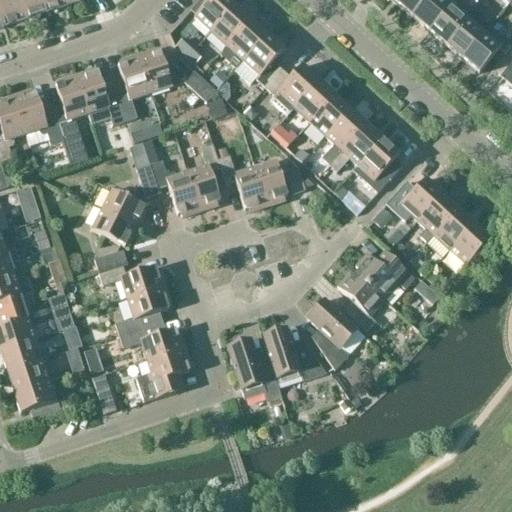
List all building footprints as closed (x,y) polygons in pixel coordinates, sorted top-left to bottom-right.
[(19,0),(0,0),(0,11),(6,29),(26,22),(19,0)] [(19,0),(26,22),(29,21),(29,23),(31,24),(39,22),(40,20),(39,18),(47,15),(42,0),(19,0)] [(42,0),(47,15),(68,8),(65,0),(42,0)] [(65,0),(68,8),(89,1),(88,0),(65,0)] [(194,21),(210,36),(235,9),(225,0),(212,0),(200,13),(194,21)] [(212,0),(203,0),(195,9),(200,13),(212,0)] [(401,0),(396,6),(413,20),(429,0),(401,0)] [(429,0),(413,20),(429,34),(450,9),(442,2),(443,0),(429,0)] [(235,9),(210,36),(226,51),(251,23),(235,9)] [(450,9),(429,34),(446,48),(467,23),(450,9)] [(476,12),(467,23),(446,48),(462,62),(483,37),(474,29),(483,19),(476,12)] [(252,24),(251,23),(226,51),(218,59),(234,74),(242,65),(267,38),(261,33),(263,31),(263,29),(256,23),(254,23),(252,24)] [(489,31),(483,37),(462,62),(479,77),(499,54),(502,56),(509,48),(489,31)] [(284,53),(267,38),(242,65),(259,80),(256,83),(265,92),(282,73),(273,65),(284,53)] [(155,53),(137,59),(150,98),(171,91),(160,55),(156,56),(155,53)] [(131,104),(150,98),(137,59),(120,65),(121,68),(117,69),(127,98),(117,102),(124,126),(137,122),(131,104)] [(293,112),(318,85),(301,70),(290,81),(282,73),(265,92),(273,100),(269,104),(286,119),(293,112)] [(511,75),(507,71),(500,80),(511,89),(511,75)] [(93,73),(75,79),(87,118),(91,128),(110,122),(112,129),(124,126),(117,102),(107,105),(97,75),(94,77),(93,73)] [(216,96),(194,75),(184,87),(206,107),(216,96)] [(64,119),(55,122),(62,146),(74,142),(68,124),(87,118),(75,79),(57,85),(58,88),(55,89),(64,119)] [(293,112),(309,126),(334,99),(318,85),(293,112)] [(31,94),(13,99),(25,138),(38,134),(40,137),(43,139),(46,138),(50,150),(62,146),(55,122),(45,125),(35,96),(32,97),(31,94)] [(0,139),(0,166),(12,162),(8,151),(12,150),(14,146),(13,142),(25,138),(13,99),(0,103),(0,132),(2,139),(0,139)] [(334,99),(309,126),(325,141),(350,114),(334,99)] [(321,162),(329,170),(366,129),(350,114),(325,141),(333,148),(321,162)] [(154,126),(124,133),(126,144),(157,138),(154,126)] [(349,163),(357,171),(382,144),(366,129),(329,170),(336,176),(349,163)] [(382,144),(357,171),(374,186),(399,159),(382,144)] [(149,146),(142,148),(145,155),(151,152),(149,146)] [(206,170),(187,177),(200,215),(217,209),(216,206),(220,205),(210,176),(220,173),(217,163),(212,148),(200,152),(206,170)] [(146,159),(133,164),(136,173),(149,169),(146,159)] [(249,216),(267,210),(254,171),(235,178),(229,160),(217,163),(220,173),(225,188),(235,184),(244,214),(248,213),(249,216)] [(162,165),(149,169),(158,193),(168,190),(177,219),(181,218),(182,221),(200,215),(187,177),(168,183),(162,165)] [(275,165),(254,171),(267,210),(285,204),(284,201),(287,200),(275,165)] [(159,197),(158,193),(149,169),(136,173),(145,202),(159,197)] [(305,194),(297,170),(285,174),(293,198),(305,194)] [(410,219),(416,225),(441,198),(425,183),(414,195),(405,187),(388,205),(392,208),(389,211),(404,226),(410,219)] [(333,198),(352,216),(360,208),(341,190),(333,198)] [(112,194),(101,214),(138,232),(146,215),(143,214),(145,211),(112,194)] [(426,247),(433,240),(458,213),(441,198),(416,225),(425,233),(418,240),(426,247)] [(33,205),(18,210),(24,227),(39,222),(33,205)] [(458,213),(433,240),(449,255),(474,228),(458,213)] [(129,249),(138,232),(101,214),(91,234),(124,250),(126,247),(129,249)] [(490,243),(474,228),(449,255),(465,270),(490,243)] [(34,236),(37,247),(47,243),(44,233),(34,236)] [(47,243),(37,247),(41,257),(51,253),(47,243)] [(15,254),(6,257),(0,258),(0,281),(13,277),(10,267),(18,264),(15,254)] [(94,264),(99,278),(123,270),(127,269),(123,255),(94,264)] [(358,273),(354,277),(384,304),(398,288),(404,293),(414,283),(384,256),(375,266),(366,258),(355,270),(358,273)] [(120,284),(127,303),(165,291),(159,273),(156,274),(155,270),(126,280),(123,270),(99,278),(102,290),(120,284)] [(0,318),(29,309),(26,298),(30,297),(23,274),(13,277),(0,281),(0,318)] [(369,320),(384,304),(354,277),(351,281),(348,278),(336,291),(354,307),(345,317),(366,335),(375,325),(369,320)] [(115,328),(119,340),(143,332),(140,323),(169,313),(168,310),(171,308),(165,291),(127,303),(133,322),(115,328)] [(64,298),(48,302),(54,319),(69,314),(64,298)] [(339,352),(357,333),(325,304),(307,323),(324,338),(316,347),(334,374),(348,360),(339,352)] [(0,330),(0,354),(35,343),(31,331),(36,329),(29,309),(0,318),(0,323),(2,330),(0,330)] [(146,342),(143,332),(119,340),(122,352),(140,346),(146,365),(186,353),(180,335),(176,336),(175,333),(146,342)] [(261,340),(269,362),(275,382),(299,374),(303,385),(325,378),(306,350),(293,355),(285,333),(261,340)] [(35,343),(0,354),(0,355),(6,375),(41,364),(35,343)] [(79,343),(67,347),(70,354),(77,352),(81,350),(79,343)] [(278,393),(275,382),(269,362),(258,366),(251,344),(227,352),(244,404),(264,397),(267,407),(281,403),(278,393)] [(70,354),(65,356),(68,363),(79,360),(77,352),(70,354)] [(191,371),(186,353),(146,365),(150,377),(135,382),(143,407),(186,393),(181,378),(189,375),(188,372),(191,371)] [(48,385),(41,364),(6,375),(13,396),(48,385)] [(55,406),(48,385),(13,396),(20,417),(30,414),(33,426),(61,417),(57,405),(55,406)] [(108,391),(96,395),(103,418),(116,414),(108,391)]
